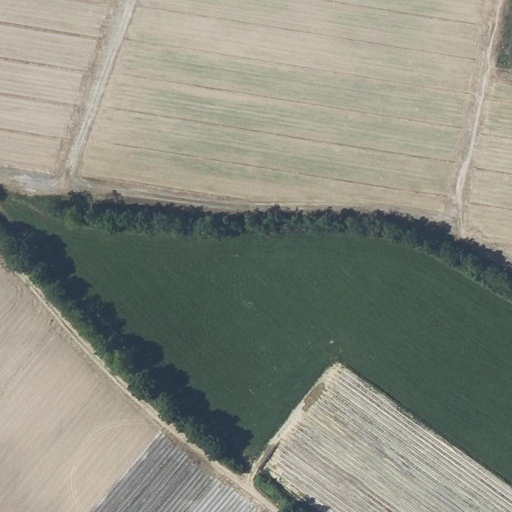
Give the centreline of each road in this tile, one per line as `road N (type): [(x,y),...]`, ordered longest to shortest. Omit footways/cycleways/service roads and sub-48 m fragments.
road 1 (track): [(127,0),(61,180),(63,195),(189,211),(365,214),(455,239)]
road 2 (track): [(0,209),(246,462),(246,488),(276,511)]
road 3 (track): [(502,0),(455,239),(511,272)]
